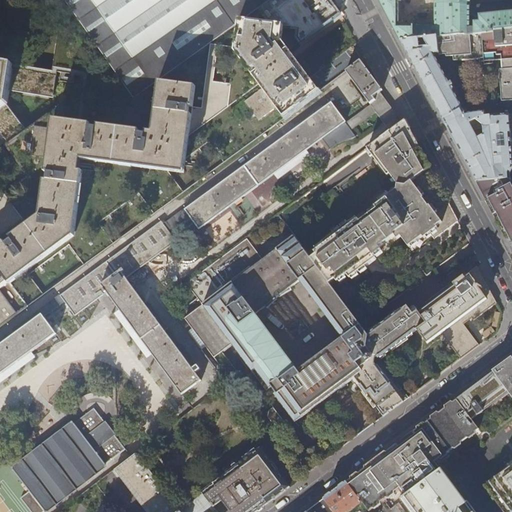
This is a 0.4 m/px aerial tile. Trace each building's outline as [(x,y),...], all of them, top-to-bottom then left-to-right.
[(328,0),(304,0),(310,7),(289,23),(279,9),(260,8),(271,23),(279,24),(278,32),(282,37),(291,49),(338,14),(328,0)] [(290,0),(272,0),(260,8),(279,9),(290,0)] [(378,0),(387,15),(400,40),(469,34),(469,35),(492,33),(492,32),(511,30),(511,1),(469,4),(469,2),(470,2),(469,0),(378,0)] [(271,23),(260,8),(264,28),(271,23)] [(282,37),(278,32),(279,24),(271,23),(264,28),(239,23),(237,47),(237,48),(260,84),(263,88),(276,108),(284,117),(319,91),(282,40),(282,37)] [(511,30),(492,32),(492,33),(469,35),(469,34),(400,40),(414,65),(440,113),(442,118),(468,165),(477,182),(511,179),(511,175),(511,172),(511,149),(507,117),(486,117),(485,113),(466,114),(462,107),(433,54),(438,54),(439,57),(446,57),(446,59),(454,59),(454,63),(484,61),(485,66),(493,66),(493,55),(496,55),(497,58),(501,57),(502,71),(503,86),(501,86),(502,103),(511,102),(511,30)] [(193,108),(189,136),(260,84),(237,48),(237,47),(210,44),(202,108),(193,108)] [(377,83),(361,61),(346,72),(370,104),(377,99),(375,96),(380,93),(383,91),(377,83)] [(0,139),(4,145),(25,130),(7,105),(18,92),(53,97),(57,71),(0,62),(0,139)] [(30,223),(0,245),(0,269),(10,283),(74,236),(84,160),(184,174),(189,136),(193,108),(196,86),(159,81),(153,132),(53,119),(48,158),(40,216),(30,223)] [(276,108),(263,88),(245,102),(259,121),(276,108)] [(377,99),(370,104),(346,122),(345,122),(351,131),(376,112),(390,132),(402,123),(380,93),(375,96),(377,99)] [(0,345),(0,376),(56,338),(43,319),(63,304),(74,319),(106,295),(182,396),(202,382),(125,280),(175,243),(166,231),(187,216),(198,231),(314,142),(322,152),(331,146),(354,136),(351,131),(345,122),(346,122),(332,102),(164,224),(161,221),(15,328),(18,332),(0,345)] [(417,142),(405,121),(402,123),(390,132),(370,147),(368,148),(374,156),(375,157),(376,156),(391,176),(389,178),(397,188),(397,192),(390,197),(385,201),(385,202),(381,205),(376,209),(378,211),(377,212),(371,217),(361,224),(359,222),(358,222),(352,227),(351,228),(349,225),(348,226),(341,231),(339,232),(333,237),(324,243),(325,245),(324,246),(316,251),(315,253),(317,255),(311,259),(331,285),(336,281),(337,283),(339,282),(345,278),(347,276),(350,280),(350,279),(357,274),(359,273),(366,268),(378,259),(376,256),(383,251),(384,251),(381,248),(396,236),(399,240),(402,237),(410,247),(411,246),(418,241),(424,237),(425,239),(427,237),(431,235),(433,236),(436,240),(459,222),(455,214),(449,202),(434,213),(427,204),(422,197),(417,190),(414,187),(411,182),(430,167),(422,152),(417,142)] [(391,176),(376,156),(375,157),(389,178),(391,176)] [(511,183),(511,179),(477,182),(483,193),(485,197),(511,183)] [(511,184),(511,183),(485,197),(511,238),(511,184)] [(0,245),(30,223),(6,192),(0,196),(0,232),(1,234),(0,235),(0,245)] [(381,205),(385,202),(385,201),(390,197),(388,195),(379,202),(381,205)] [(183,320),(212,358),(230,345),(265,392),(268,389),(294,424),(353,380),(382,418),(390,413),(402,403),(373,365),(378,361),(420,329),(427,324),(418,311),(418,312),(416,309),(411,313),(406,305),(365,335),(293,239),(261,262),(245,240),(225,255),(207,268),(201,273),(197,276),(185,285),(201,306),(183,320)] [(474,320),(497,304),(496,302),(485,281),(477,267),(418,311),(427,324),(420,329),(429,342),(444,332),(461,360),(479,346),(464,324),(472,318),(474,320)] [(361,276),(368,270),(366,268),(359,273),(361,276)] [(0,326),(28,306),(10,283),(0,269),(0,326)] [(511,397),(511,360),(509,360),(506,363),(473,388),(457,400),(458,402),(473,421),(510,394),(511,397)] [(407,399),(378,361),(373,365),(402,403),(407,399)] [(405,498),(442,471),(436,463),(480,431),(473,421),(458,402),(430,423),(415,434),(374,465),(348,485),(363,504),(369,511),(399,490),(405,498)] [(21,499),(31,511),(44,511),(126,450),(95,409),(13,470),(30,492),(21,499)] [(290,487),(261,448),(202,492),(204,494),(217,511),(257,511),(282,493),(290,487)] [(180,511),(181,511),(182,511),(136,453),(116,468),(147,511),(180,511)] [(511,511),(511,466),(485,486),(504,511),(511,511)] [(472,511),(442,471),(405,498),(398,503),(405,511),(472,511)] [(336,491),(325,499),(334,511),(351,511),(363,504),(348,485),(347,483),(336,491)] [(182,511),(181,511),(203,511),(210,507),(213,511),(217,511),(204,494),(182,511)] [(334,511),(325,499),(317,505),(308,511),(334,511)]
